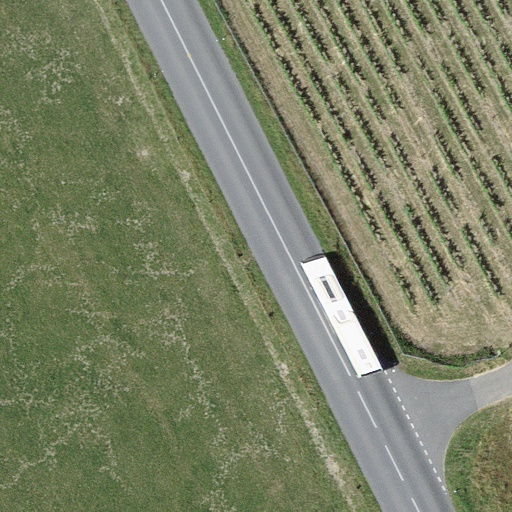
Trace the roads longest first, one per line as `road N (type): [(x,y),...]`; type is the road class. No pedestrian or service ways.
road 1 (secondary): [(163,0),(419,511)]
road 2 (track): [(511,375),(379,428)]
